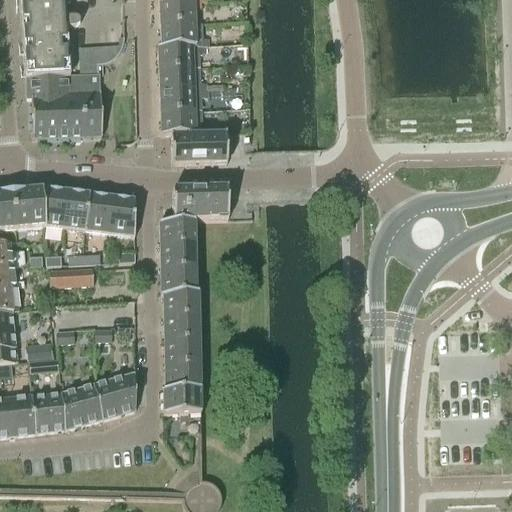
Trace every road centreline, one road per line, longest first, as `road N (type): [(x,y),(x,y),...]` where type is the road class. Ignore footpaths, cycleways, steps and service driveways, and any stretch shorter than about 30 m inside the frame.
road 1 (residential): [(0,454),(119,440),(152,422),(143,182)]
road 2 (residential): [(141,0),(143,182)]
road 3 (unclassified): [(358,175),(346,0)]
road 4 (residential): [(21,171),(3,0)]
road 5 (secondary): [(389,229),(375,270),(386,397)]
road 6 (secondary): [(386,397),(404,325),(432,269)]
road 7 (residential): [(143,182),(21,171)]
